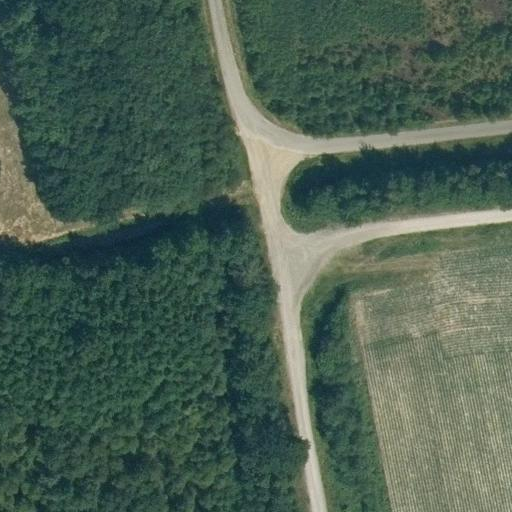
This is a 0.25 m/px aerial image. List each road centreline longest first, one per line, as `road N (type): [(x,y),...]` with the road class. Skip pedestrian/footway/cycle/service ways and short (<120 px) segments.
road 1 (unclassified): [(511,117),(305,139),(257,127),(234,97),(213,0)]
road 2 (track): [(311,511),(249,162),(257,127)]
road 3 (track): [(511,215),(371,225),(308,251),(276,311)]
